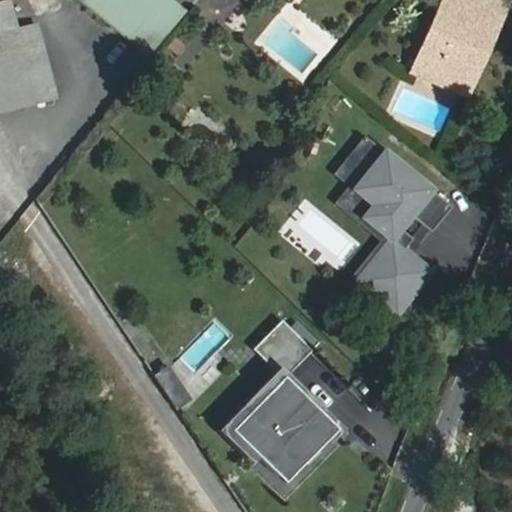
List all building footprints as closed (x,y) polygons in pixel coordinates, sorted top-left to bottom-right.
[(12,0),(0,2),(0,114),(59,102),(41,22),(18,26),(12,0)] [(174,0),(77,0),(150,58),(188,11),(174,0)] [(474,10),(478,0),(445,0),(414,71),(438,82),(442,72),(457,78),(473,42),(485,47),(497,20),(474,10)] [(504,2),(498,0),(478,0),(474,10),(497,20),(504,2)] [(465,93),(485,47),(473,42),(457,78),(442,72),(438,82),(465,93)] [(436,192),(384,152),(356,189),(373,203),(360,220),(384,238),(349,284),(396,320),(433,271),(397,243),(436,192)] [(313,352),(280,319),(251,347),(277,373),(218,431),(284,497),(346,436),(288,378),(313,352)] [(171,365),(154,375),(175,410),(192,400),(171,365)]
